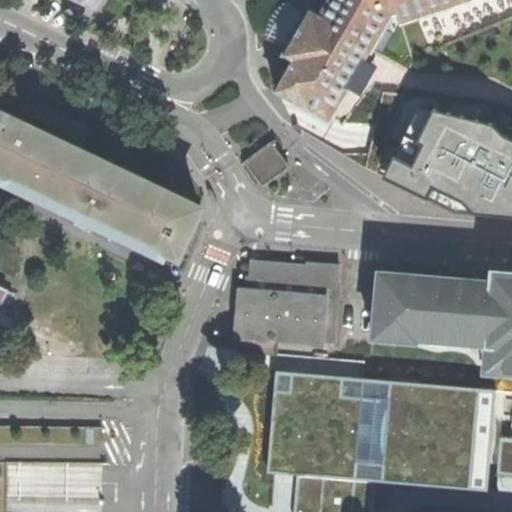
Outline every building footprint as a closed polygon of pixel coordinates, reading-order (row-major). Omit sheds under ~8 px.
[(75,0),(94,9),(101,0),(75,0)] [(276,90),(296,127),(365,168),(388,179),(455,211),(470,192),(511,195),(511,0),(327,0),(320,14),(310,10),(307,16),(289,46),(285,53),(293,59),(276,90)] [(269,35),(289,46),(307,16),(286,5),(278,20),(269,35)] [(0,317),(13,293),(0,286),(0,211),(6,200),(4,196),(13,179),(181,259),(203,211),(30,130),(35,116),(24,112),(16,109),(10,121),(0,115),(0,317)] [(274,145),(247,163),(266,187),(292,167),(274,145)] [(241,336),(240,350),(269,353),(269,339),(335,344),(339,300),(340,297),(341,285),(339,285),(340,265),(307,261),(307,264),(252,260),(251,277),(248,277),(247,290),(242,290),(238,336),(241,336)] [(511,271),(491,270),(490,279),(378,271),(372,339),(375,339),(416,342),(418,340),(462,343),(483,345),(486,349),(483,372),(511,373),(511,271)] [(375,511),(379,477),(510,488),(511,472),(511,471),(511,388),(365,375),(280,368),(271,468),(302,470),(298,511),(375,511)]
